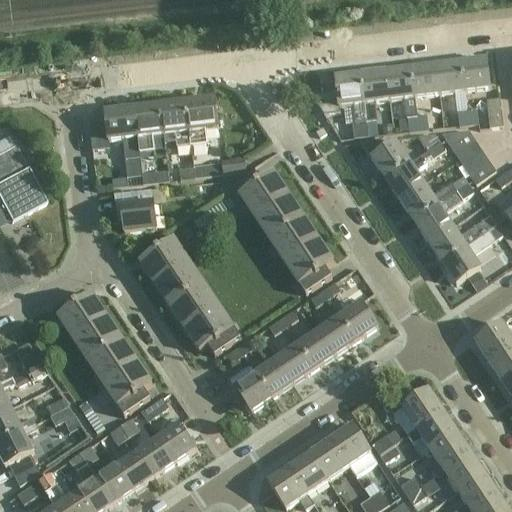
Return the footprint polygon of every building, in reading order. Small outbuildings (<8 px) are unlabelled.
[(487,63),(462,66),(465,95),(490,92),(487,63)] [(462,66),(437,69),(440,98),(465,95),(462,66)] [(410,72),(414,102),(440,98),(437,69),(410,72)] [(410,72),(386,75),(390,105),(403,103),(405,122),(406,122),(407,136),(418,135),(417,120),(414,102),(410,72)] [(386,75),(361,78),(365,107),(367,125),(367,126),(367,127),(376,126),(375,125),(376,125),(374,107),(390,105),(386,75)] [(323,96),(310,97),(326,122),(340,120),(339,111),(352,109),(355,128),(356,128),(367,127),(367,126),(367,125),(365,107),(361,78),(335,81),(337,94),(323,96)] [(214,102),(185,106),(189,141),(191,149),(206,147),(204,134),(218,132),(214,102)] [(500,102),(486,104),(490,132),(504,130),(500,102)] [(185,106),(160,109),(164,139),(175,137),(177,150),(191,149),(189,141),(185,106)] [(160,109),(134,112),(139,156),(153,154),(152,140),(164,139),(160,109)] [(105,126),(88,128),(92,155),(109,153),(108,145),(123,144),(124,158),(127,182),(142,181),(141,178),(139,156),(134,112),(104,115),(105,126)] [(478,128),(477,113),(467,114),(469,129),(478,128)] [(467,114),(457,115),(459,130),(469,129),(467,114)] [(427,134),(426,119),(417,120),(418,135),(427,134)] [(376,126),(367,127),(369,140),(377,139),(376,126)] [(367,127),(356,128),(358,142),(369,140),(367,127)] [(322,132),(316,136),(319,141),(326,137),(322,132)] [(442,138),(456,158),(476,145),(469,134),(442,138)] [(418,141),(428,155),(440,147),(435,139),(418,141)] [(361,147),(371,162),(372,162),(386,183),(412,166),(396,143),(361,147)] [(476,145),(456,158),(463,168),(483,155),(476,145)] [(412,166),(386,183),(400,204),(426,187),(418,175),(431,166),(446,156),(440,147),(428,155),(412,166)] [(46,206),(27,172),(15,148),(0,156),(0,220),(1,220),(7,217),(11,224),(46,206)] [(483,155),(463,168),(470,179),(490,164),(483,155)] [(221,166),(193,170),(195,183),(224,179),(247,177),(245,163),(221,164),(221,166)] [(490,164),(470,179),(477,188),(497,175),(490,164)] [(193,172),(180,173),(181,184),(195,183),(193,170),(193,172)] [(156,188),(155,176),(141,178),(142,181),(143,189),(156,188)] [(511,182),(507,176),(496,184),(500,191),(511,182)] [(273,177),(244,196),(303,286),(298,289),(305,300),(332,282),(325,272),(334,267),(273,177)] [(426,187),(400,204),(415,225),(469,188),(464,180),(448,191),(434,200),(426,187)] [(224,200),(233,194),(231,184),(222,186),(224,200)] [(469,188),(415,225),(428,245),(453,229),(446,218),(464,206),(463,205),(475,197),(469,188)] [(123,238),(155,234),(151,194),(113,199),(116,223),(121,222),(123,238)] [(458,221),(465,232),(477,225),(470,214),(458,221)] [(453,229),(428,245),(443,267),(490,235),(498,230),(491,221),(479,229),(462,241),(453,229)] [(490,235),(443,267),(458,289),(483,272),(475,260),(497,245),(490,235)] [(168,247),(139,266),(200,357),(208,351),(215,361),(241,343),(233,332),(228,336),(168,247)] [(340,295),(334,287),(322,295),(328,303),(340,295)] [(322,295),(310,304),(316,312),(328,303),(322,295)] [(91,297),(61,318),(122,407),(116,411),(123,421),(150,403),(143,394),(152,388),(91,297)] [(361,307),(339,322),(356,347),(378,332),(361,307)] [(298,324),(293,315),(280,324),(285,332),(298,324)] [(339,322),(318,336),(335,361),(356,347),(339,322)] [(285,332),(280,324),(268,331),(274,339),(285,332)] [(475,345),(489,367),(511,351),(511,342),(502,327),(475,345)] [(318,336),(297,350),(314,375),(335,361),(318,336)] [(250,343),(238,351),(244,359),(256,351),(250,343)] [(16,353),(27,375),(41,368),(28,347),(16,353)] [(297,350),(276,364),(293,389),(314,375),(297,350)] [(244,359),(238,351),(226,360),(232,367),(244,359)] [(511,351),(489,367),(503,388),(511,381),(511,351)] [(1,359),(0,359),(0,388),(13,382),(1,388),(0,387),(0,375),(8,372),(1,359)] [(276,364),(255,378),(272,403),(293,389),(276,364)] [(41,368),(27,375),(13,382),(0,388),(0,417),(12,411),(4,395),(16,389),(18,391),(31,384),(32,385),(47,377),(41,368)] [(272,403),(255,378),(234,392),(251,417),(272,403)] [(511,381),(503,388),(511,400),(511,381)] [(94,429),(106,421),(88,394),(76,403),(94,429)] [(401,412),(415,434),(443,415),(428,394),(401,412)] [(61,403),(47,410),(52,420),(67,412),(61,403)] [(147,426),(168,412),(162,403),(141,417),(147,426)] [(12,411),(0,417),(0,445),(36,427),(33,422),(21,428),(12,411)] [(67,412),(52,420),(56,428),(72,420),(67,412)] [(443,415),(415,434),(429,455),(457,436),(443,415)] [(167,436),(157,442),(175,467),(196,453),(175,422),(164,430),(167,436)] [(131,424),(121,430),(129,442),(139,436),(131,424)] [(36,427),(0,445),(0,461),(5,471),(10,469),(14,478),(35,468),(31,459),(35,457),(27,439),(39,433),(36,427)] [(129,442),(121,430),(110,437),(118,449),(129,442)] [(352,430),(331,444),(349,471),(370,456),(352,430)] [(457,436),(429,455),(443,476),(471,458),(457,436)] [(386,440),(372,449),(379,458),(392,449),(386,440)] [(145,445),(135,452),(155,481),(175,467),(157,442),(148,449),(145,445)] [(331,444),(310,458),(328,485),(349,471),(331,444)] [(392,449),(379,458),(385,468),(399,459),(392,449)] [(90,451),(80,458),(88,470),(98,463),(90,451)] [(127,463),(116,469),(134,495),(155,481),(135,452),(124,459),(127,463)] [(86,490),(76,496),(86,511),(108,511),(113,509),(94,479),(88,470),(80,458),(70,465),(78,477),(77,477),(86,490)] [(310,458),(289,472),(307,499),(328,485),(310,458)] [(471,458),(443,476),(457,497),(485,479),(471,458)] [(35,468),(14,478),(20,491),(44,475),(40,466),(36,468),(35,468)] [(104,473),(94,479),(113,509),(134,495),(116,469),(106,476),(104,473)] [(309,511),(314,509),(307,499),(289,472),(267,486),(284,511),(286,511),(299,504),(304,511),(309,511)] [(50,478),(39,485),(45,495),(47,497),(55,509),(56,511),(86,511),(76,496),(67,503),(58,489),(50,478)] [(480,511),(499,500),(485,479),(457,497),(465,508),(458,511),(480,511)] [(415,481),(401,491),(407,500),(421,491),(415,481)] [(45,495),(39,485),(18,499),(24,509),(45,495)] [(428,501),(421,491),(407,500),(414,510),(428,501)] [(379,497),(369,503),(375,511),(385,511),(388,511),(379,497)] [(507,511),(499,500),(480,511),(507,511)] [(375,511),(369,503),(360,509),(361,511),(375,511)]
